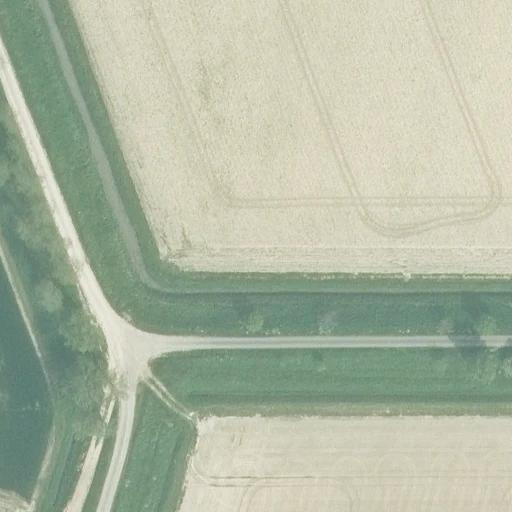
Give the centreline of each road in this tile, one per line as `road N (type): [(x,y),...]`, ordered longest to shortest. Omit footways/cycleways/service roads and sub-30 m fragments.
road 1 (unclassified): [(511,344),(128,344)]
road 2 (unclassified): [(128,344),(86,288),(0,60)]
road 3 (unclassified): [(100,511),(125,427),(128,344)]
